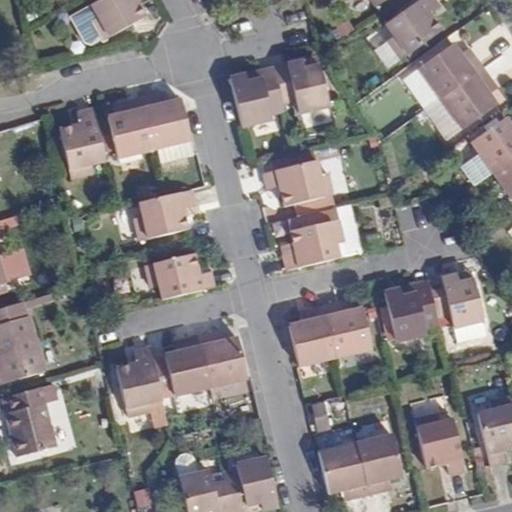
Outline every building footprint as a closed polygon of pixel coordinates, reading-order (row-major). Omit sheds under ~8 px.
[(91,19),(102,40),(145,16),(137,1),(137,0),(98,0),(91,4),(97,16),(91,19)] [(360,0),(361,1),(362,0),(371,0),(377,9),(391,0),(360,0)] [(380,49),(392,67),(444,31),(432,13),(442,5),(437,0),(422,0),(388,24),(397,37),(380,49)] [(441,99),(488,66),(479,53),(474,56),(469,50),(462,55),(455,45),(420,69),(441,99)] [(474,56),(479,53),(475,46),(469,50),(474,56)] [(310,61),(304,62),(305,68),(319,66),(317,59),(310,61)] [(304,62),(273,69),(274,76),(281,103),(295,100),(298,113),(327,107),(319,66),(305,68),(304,62)] [(497,78),(488,66),(441,99),(461,129),(496,105),(489,93),(496,88),(492,82),(497,78)] [(274,76),(273,69),(255,73),(245,75),(246,81),(274,76)] [(270,114),(283,111),(281,103),(274,76),(246,81),(245,75),(229,78),(240,127),(272,120),(270,114)] [(501,85),(497,78),(492,82),(496,88),(501,85)] [(166,99),(179,97),(179,94),(167,87),(155,90),(156,94),(164,92),(166,99)] [(139,93),(153,148),(156,148),(159,160),(192,153),(179,97),(166,99),(164,92),(156,94),(155,90),(148,91),(139,93)] [(127,103),(118,105),(120,111),(103,115),(114,157),(153,148),(139,93),(126,97),(127,103)] [(120,98),(117,99),(118,105),(127,103),(126,97),(120,98)] [(90,163),(104,160),(92,108),(76,112),(78,124),(59,129),(70,177),(92,172),(90,163)] [(493,173),(511,159),(511,125),(506,117),(471,142),(480,156),(461,168),(474,187),(493,173)] [(511,159),(493,173),(511,198),(511,159)] [(258,174),(263,192),(275,190),(279,207),(328,196),(323,174),(317,176),(314,163),(258,174)] [(164,198),(143,202),(146,216),(138,218),(143,241),(191,230),(187,210),(199,207),(195,190),(164,198)] [(282,273),(336,259),(334,247),(341,245),(335,221),(286,233),(290,252),(278,255),(282,273)] [(219,287),(214,271),(202,273),(197,253),(149,264),(155,288),(164,287),(167,300),(219,287)] [(471,275),(459,278),(461,285),(472,282),(471,275)] [(459,278),(427,286),(429,292),(436,320),(449,316),(452,329),(481,322),(472,282),(461,285),(459,278)] [(429,292),(427,286),(402,291),(403,299),(429,292)] [(424,330),(438,327),(436,320),(429,292),(403,299),(402,291),(385,296),(388,308),(383,309),(388,330),(393,330),(396,342),(425,336),(424,330)] [(322,305),(334,358),(369,350),(359,308),(350,311),(349,305),(339,307),(338,302),(322,305)] [(21,303),(0,309),(0,366),(5,383),(44,371),(28,317),(25,317),(21,303)] [(297,367),(334,358),(322,305),(308,309),(309,314),(300,317),(302,323),(288,326),(297,367)] [(309,314),(308,309),(293,312),(295,318),(300,317),(309,314)] [(197,335),(210,389),(247,380),(237,340),(227,343),(225,334),(215,337),(214,331),(210,332),(197,335)] [(173,396),(173,397),(210,389),(197,335),(192,336),(182,339),(184,344),(176,346),(178,355),(164,358),(164,359),(152,362),(161,400),(173,396)] [(141,348),(133,350),(136,363),(116,367),(127,417),(150,412),(147,404),(161,400),(152,362),(148,347),(141,348)] [(14,412),(6,414),(16,457),(54,448),(44,404),(42,400),(54,397),(52,388),(11,398),(14,412)] [(2,400),(6,414),(14,412),(11,398),(2,400)] [(505,452),(511,449),(511,401),(511,398),(490,404),(492,411),(479,415),(491,467),(508,462),(505,452)] [(313,432),(328,431),(325,404),(310,405),(313,432)] [(449,477),(465,472),(454,420),(439,424),(437,416),(416,421),(427,470),(447,465),(449,477)] [(355,444),(367,497),(382,494),(381,487),(391,485),(390,479),(399,477),(390,436),(355,444)] [(353,501),(367,497),(355,444),(318,453),(328,493),(339,491),(341,497),(352,494),(353,501)] [(187,511),(231,511),(231,509),(223,475),(214,478),(212,471),(199,474),(197,463),(187,456),(180,457),(177,465),(187,511)] [(236,472),(223,475),(231,509),(259,503),(262,511),(277,508),(266,460),(235,467),(236,472)] [(381,487),(382,494),(392,491),(391,485),(381,487)] [(342,504),(353,501),(352,494),(341,497),(342,504)] [(231,509),(231,511),(259,511),(262,511),(259,503),(231,509)]
